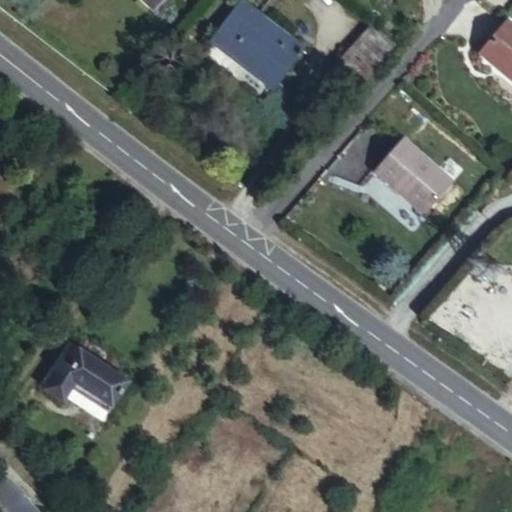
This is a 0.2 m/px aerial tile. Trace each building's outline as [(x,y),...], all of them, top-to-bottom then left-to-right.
[(250,2),(218,38),(274,87),(305,51),(250,2)] [(511,27),(503,20),(481,49),(506,69),(502,73),(511,80),(511,27)] [(346,95),(385,54),(369,36),(329,79),(346,95)] [(481,49),(477,54),(502,73),(506,69),(481,49)] [(400,139),(373,172),(399,193),(402,189),(425,208),(449,179),(400,139)] [(402,189),(399,193),(422,212),(425,208),(402,189)] [(125,387),(68,349),(42,387),(64,402),(74,388),(109,412),(125,387)] [(34,511),(0,478),(0,506),(5,511),(34,511)]
